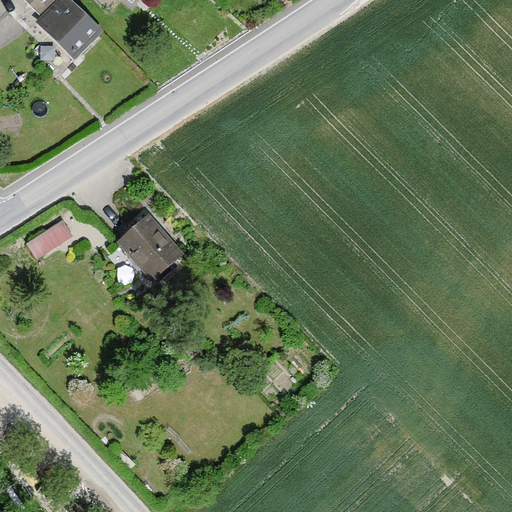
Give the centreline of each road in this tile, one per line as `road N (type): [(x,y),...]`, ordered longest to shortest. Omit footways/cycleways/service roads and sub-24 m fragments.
road 1 (tertiary): [(328,0),(0,214)]
road 2 (unclassified): [(137,511),(0,366)]
